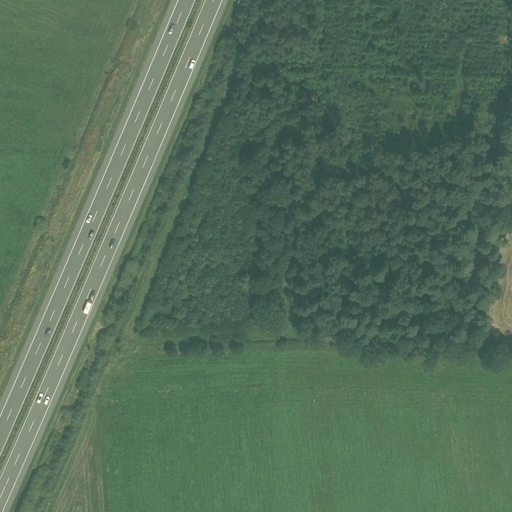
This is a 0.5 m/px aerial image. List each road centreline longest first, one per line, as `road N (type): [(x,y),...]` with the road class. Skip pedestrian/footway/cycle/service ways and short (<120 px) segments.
road 1 (motorway): [(0,495),(213,0)]
road 2 (motorway): [(186,0),(0,432)]
road 3 (track): [(114,353),(284,340),(511,348)]
road 4 (track): [(291,218),(284,340)]
